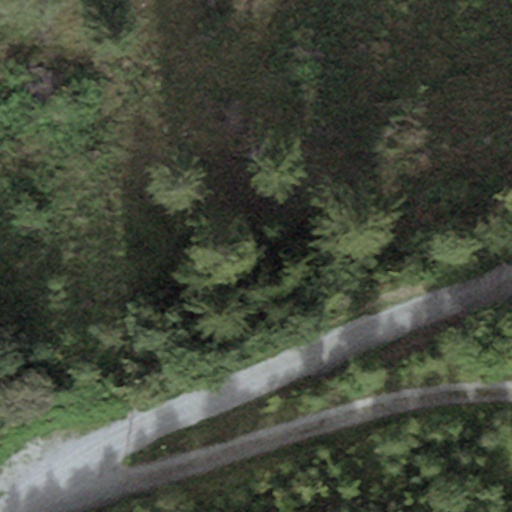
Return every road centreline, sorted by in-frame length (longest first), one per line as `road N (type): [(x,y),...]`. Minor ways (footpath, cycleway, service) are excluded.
road 1 (track): [(9,511),(152,424),(401,305),(511,277)]
road 2 (track): [(29,499),(436,396),(511,389)]
